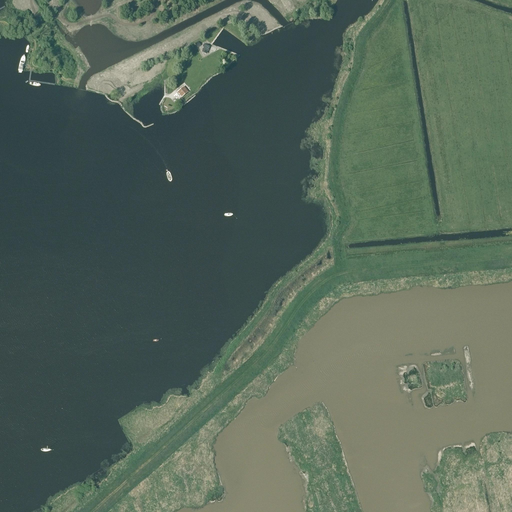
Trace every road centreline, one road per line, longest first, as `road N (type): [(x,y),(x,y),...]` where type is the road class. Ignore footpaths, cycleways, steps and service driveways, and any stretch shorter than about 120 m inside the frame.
road 1 (track): [(511,257),(332,276),(262,356),(92,511)]
road 2 (track): [(390,0),(365,32),(335,128),(340,273)]
